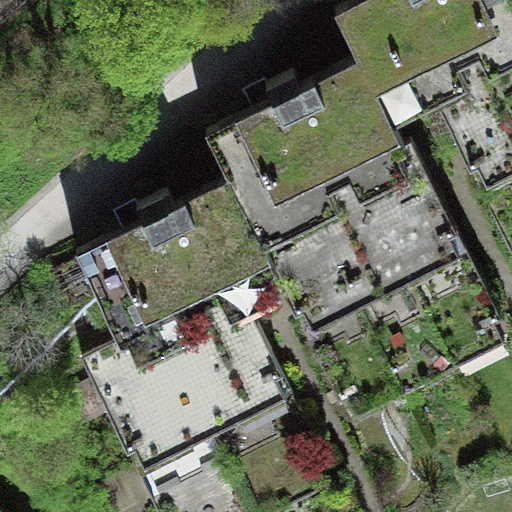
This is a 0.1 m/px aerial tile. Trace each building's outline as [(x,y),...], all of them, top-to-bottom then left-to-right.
[(511,0),(345,0),(335,6),(357,50),(359,49),(382,95),(383,95),(425,74),(425,73),(502,34),(511,28),(511,0)] [(511,28),(502,34),(511,54),(511,28)] [(425,74),(470,163),(511,141),(511,54),(502,34),(425,73),(425,74)] [(404,137),(383,95),(382,95),(359,49),(357,50),(300,79),(293,66),(279,73),(266,80),(273,93),(206,127),(228,171),(229,171),(251,216),(313,185),(350,166),(405,139),(404,137)] [(375,198),(402,252),(456,225),(410,133),(404,137),(405,139),(350,166),(368,201),(375,198)] [(511,141),(470,163),(511,246),(511,141)] [(368,201),(350,166),(313,185),(331,220),(322,225),(349,279),(358,274),(395,256),(402,252),(375,198),(368,201)] [(236,277),(272,260),(273,259),(251,216),(229,171),(228,171),(175,198),(168,184),(152,193),(136,200),(143,214),(76,247),(120,335),(121,337),(159,318),(237,279),(236,277)] [(331,220),(313,185),(251,216),(273,259),(272,260),(295,306),(349,279),(322,225),(331,220)] [(420,287),(448,342),(501,315),(456,225),(402,252),(395,256),(412,291),(420,287)] [(395,369),(448,342),(420,287),(412,291),(395,256),(358,274),(376,310),(367,314),(395,369)] [(376,310),(358,274),(349,279),(295,306),(340,396),(395,369),(367,314),(376,310)] [(237,279),(159,318),(204,407),(282,368),(237,279)] [(204,407),(159,318),(121,337),(120,335),(81,355),(127,446),(204,407)] [(204,407),(127,446),(160,511),(265,511),(257,493),(327,458),(282,368),(204,407)]
